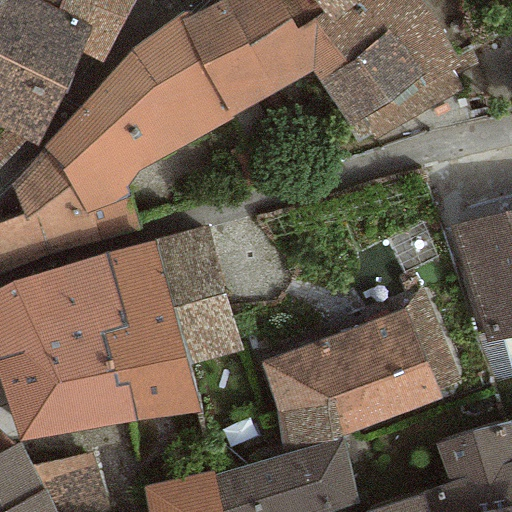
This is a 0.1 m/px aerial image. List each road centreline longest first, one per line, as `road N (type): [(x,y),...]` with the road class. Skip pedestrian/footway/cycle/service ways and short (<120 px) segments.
road 1 (residential): [(0,282),(511,141)]
road 2 (residential): [(178,0),(146,23),(0,187)]
